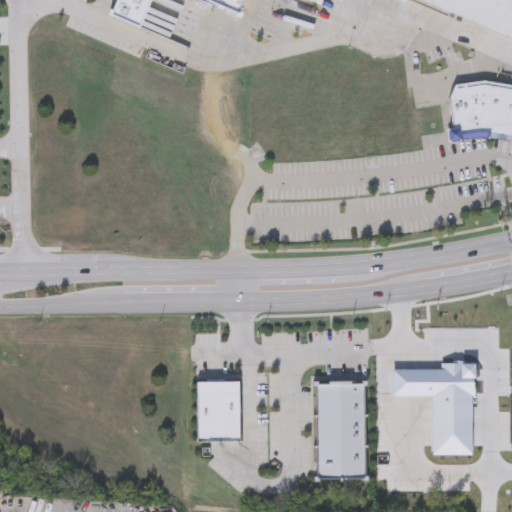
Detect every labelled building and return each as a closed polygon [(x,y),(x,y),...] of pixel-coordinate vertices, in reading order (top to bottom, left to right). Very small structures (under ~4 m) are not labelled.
[(245,0),(240,12),(212,0),(152,0),(142,25),(114,13),(119,0),(245,0)] [(511,0),(511,23),(456,0),(511,0)] [(488,81),(511,84),(511,140),(490,137),(450,142),(448,130),(454,128),(448,100),(455,84),(488,81)] [(197,383),(239,383),(240,442),(197,443),(197,383)] [(316,385),(364,384),(365,479),(317,480),(316,385)]
